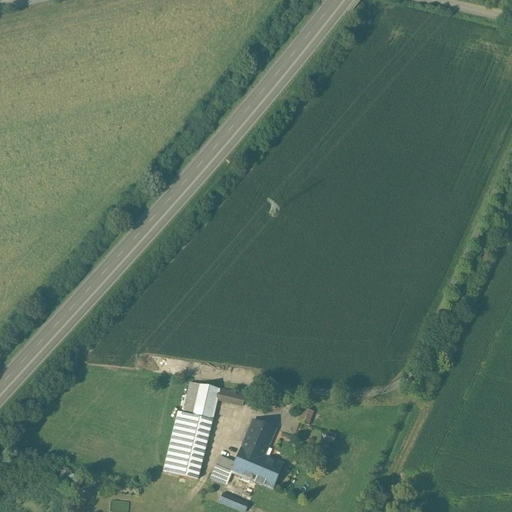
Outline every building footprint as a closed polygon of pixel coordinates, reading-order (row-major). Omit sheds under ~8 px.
[(198,481),(217,400),(242,407),(245,395),(190,383),(183,414),(178,412),(164,473),(198,481)] [(313,412),(303,409),(299,423),(308,426),(313,412)] [(275,430),(253,421),(235,464),(232,473),(272,491),(283,465),(264,457),(275,430)] [(335,436),(326,433),(324,440),(333,443),(335,436)] [(232,473),(235,464),(219,458),(210,478),(227,485),(232,473)] [(245,511),(248,505),(223,494),(219,503),(241,511),(245,511)]
